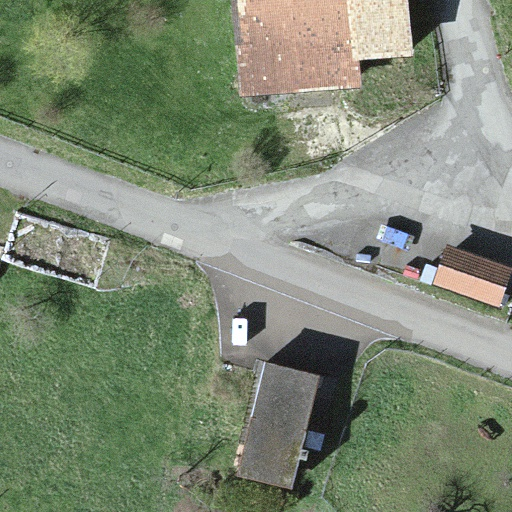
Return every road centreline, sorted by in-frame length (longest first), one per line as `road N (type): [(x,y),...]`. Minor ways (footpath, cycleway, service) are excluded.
road 1 (residential): [(220,242),(511,354)]
road 2 (residential): [(495,154),(220,242)]
road 3 (residential): [(0,161),(220,242)]
road 4 (residential): [(495,154),(466,0)]
